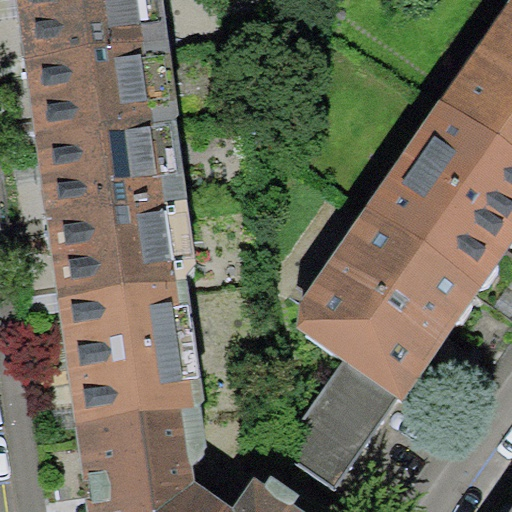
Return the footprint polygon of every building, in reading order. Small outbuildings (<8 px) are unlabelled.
[(19,22),(27,82),(157,64),(154,35),(138,37),(132,0),(35,0),(16,3),(19,22)] [(511,45),(489,79),(475,69),(450,106),(464,115),(452,133),(511,174),(511,45)] [(30,105),(38,161),(153,145),(146,95),(162,93),(157,64),(27,82),(30,105)] [(391,221),(379,238),(469,301),(473,296),(483,292),(488,285),(492,279),(492,269),(511,239),(511,174),(452,133),(416,184),(402,175),(377,211),(391,221)] [(158,187),(153,145),(38,161),(42,184),(49,240),(179,222),(174,185),(158,187)] [(179,222),(49,240),(53,264),(60,320),(162,305),(175,304),(168,254),(183,251),(179,222)] [(466,307),(469,301),(379,238),(343,290),(329,280),(304,316),(318,326),(307,341),(303,339),(301,343),(340,370),(285,448),(288,468),(330,498),(400,401),(410,397),(416,389),(419,384),(419,374),(447,333),(457,330),(466,317),(466,307)] [(72,400),(78,443),(177,429),(180,429),(175,394),(188,393),(179,338),(167,340),(162,305),(60,320),(65,351),(66,362),(69,362),(74,400),(72,400)] [(175,511),(172,493),(182,491),(185,487),(177,429),(78,443),(82,474),(87,511),(175,511)]
